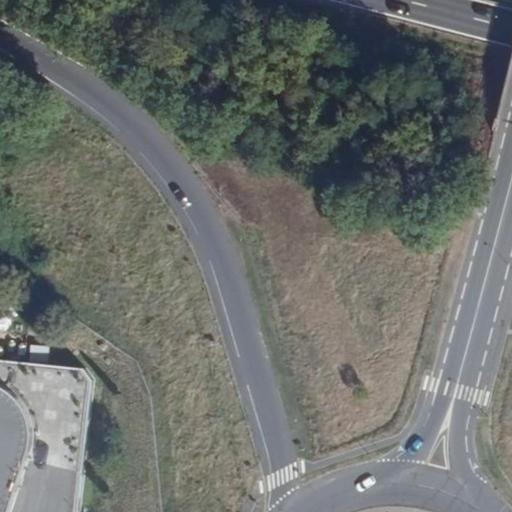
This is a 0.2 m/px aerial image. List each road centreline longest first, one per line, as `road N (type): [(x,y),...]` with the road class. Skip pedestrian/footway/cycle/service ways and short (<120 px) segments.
road 1 (trunk): [(0,33),(111,103),(149,137),(196,200),(219,242),(245,327),(283,467),(284,511)]
road 2 (secondary): [(511,183),(450,409)]
road 3 (trunk): [(390,0),(511,31)]
